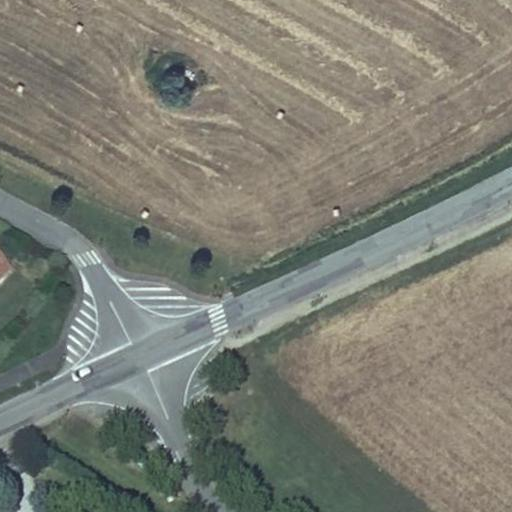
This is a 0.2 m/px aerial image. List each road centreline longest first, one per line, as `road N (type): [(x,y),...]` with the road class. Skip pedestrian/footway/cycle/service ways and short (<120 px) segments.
road 1 (tertiary): [(511,182),(138,356)]
road 2 (residential): [(0,204),(85,259),(138,356)]
road 3 (residential): [(216,511),(138,356)]
road 4 (tertiary): [(138,356),(0,423)]
